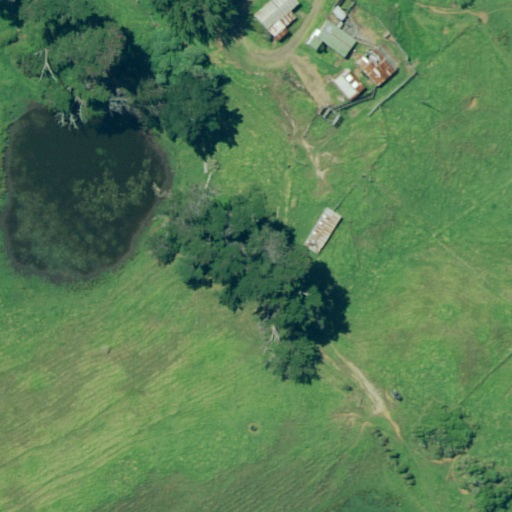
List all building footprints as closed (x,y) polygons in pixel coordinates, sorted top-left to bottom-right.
[(299,4),(295,0),(274,0),(256,17),(278,42),(299,23),(290,12),(299,4)] [(357,43),(326,20),(308,45),(315,51),(322,41),(345,58),(357,43)] [(376,51),(366,60),(364,58),(357,65),(377,87),(383,81),(390,75),(387,73),(392,68),(376,51)] [(363,89),(347,71),(335,82),(350,100),(363,89)] [(341,217),(326,209),(304,247),(319,256),(341,217)]
